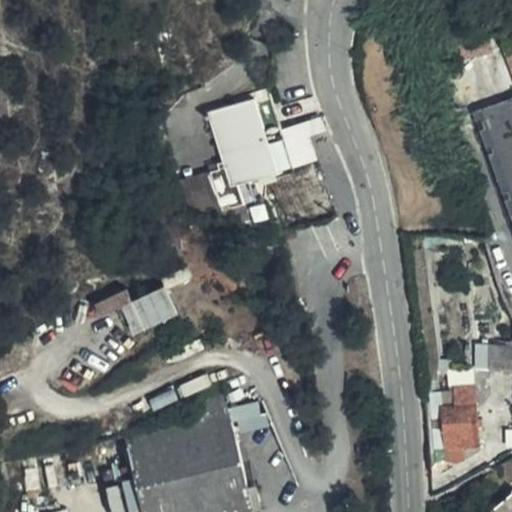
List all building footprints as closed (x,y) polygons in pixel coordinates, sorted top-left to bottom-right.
[(252,105),(269,108),(264,91),(249,96),(252,105)] [(249,96),(235,100),(252,105),(249,96)] [(205,171),(216,210),(256,197),(251,181),(250,176),(270,170),(252,105),(235,100),(202,109),(203,113),(200,115),(202,118),(205,118),(215,154),(214,155),(215,159),(206,163),(209,169),(205,171)] [(511,103),(470,119),(511,229),(511,103)] [(287,171),(269,108),(252,105),(270,170),(250,176),(251,181),(287,171)] [(295,164),(317,157),(305,121),(283,128),(295,164)] [(199,216),(218,216),(216,210),(205,171),(172,180),(185,223),(199,216)] [(170,279),(175,290),(201,278),(195,267),(170,279)] [(175,290),(170,279),(125,300),(141,335),(187,314),(175,290)] [(508,373),(506,345),(479,346),(481,374),(508,373)] [(476,447),(473,391),(454,391),(454,412),(431,414),(433,449),(476,447)] [(258,392),(224,402),(232,426),(265,416),(258,392)] [(224,402),(121,434),(145,511),(234,511),(256,505),(250,481),(232,426),(224,402)] [(250,481),(256,505),(264,503),(257,479),(250,481)] [(511,511),(511,493),(491,511),(511,511)]
